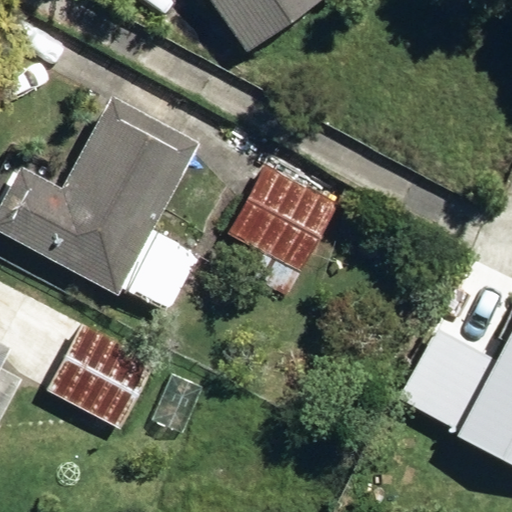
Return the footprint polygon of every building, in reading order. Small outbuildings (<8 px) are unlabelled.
[(209,0),(247,53),(320,0),(209,0)] [(122,289),(169,313),(200,255),(153,230),(198,145),(111,98),(62,192),(22,170),(0,209),(0,232),(117,296),(122,289)] [(240,269),(290,296),(339,202),(268,166),(232,235),(252,245),(240,269)] [(51,391),(123,426),(156,362),(83,325),(51,391)] [(458,437),(511,463),(511,343),(501,365),(435,333),(401,400),(461,431),(458,437)] [(0,419),(22,380),(1,368),(11,351),(0,344),(0,419)] [(154,420),(181,433),(204,385),(177,373),(154,420)]
